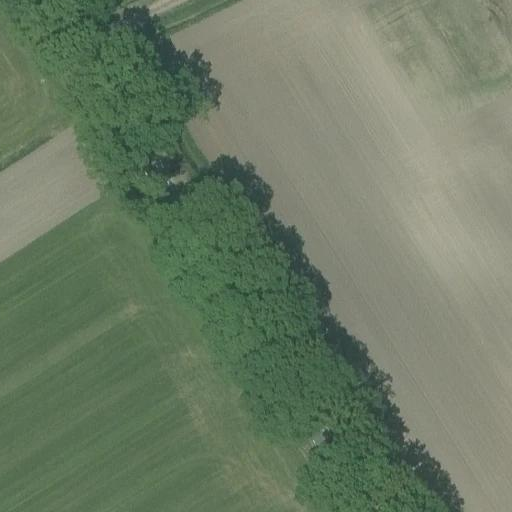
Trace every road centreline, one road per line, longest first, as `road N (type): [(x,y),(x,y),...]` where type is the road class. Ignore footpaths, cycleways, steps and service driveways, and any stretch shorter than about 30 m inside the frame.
road 1 (unclassified): [(371,511),(50,0)]
road 2 (track): [(82,51),(194,0)]
